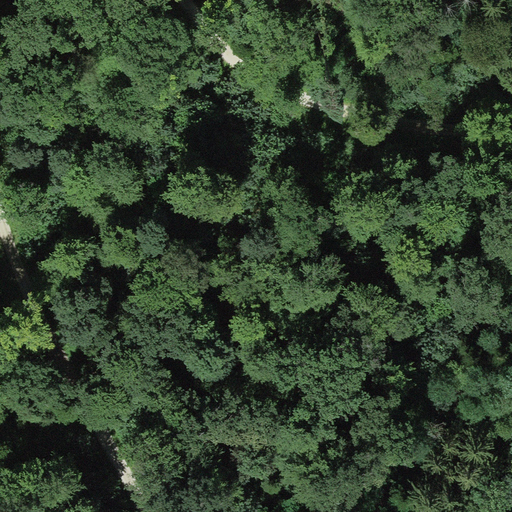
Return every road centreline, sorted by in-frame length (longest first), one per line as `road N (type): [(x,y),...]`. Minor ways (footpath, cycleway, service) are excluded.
road 1 (track): [(511,131),(457,132),(286,92),(216,46),(183,0)]
road 2 (track): [(0,213),(71,379),(146,511)]
